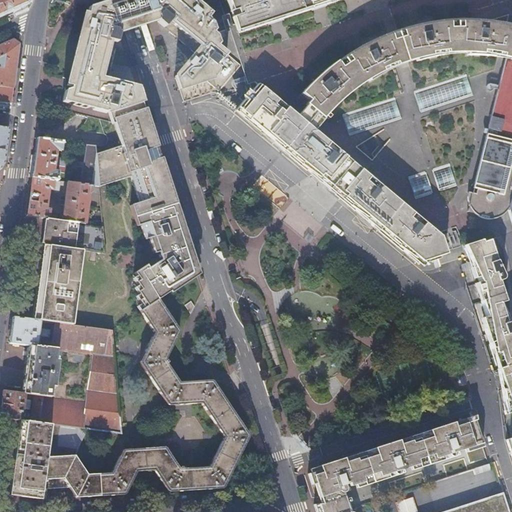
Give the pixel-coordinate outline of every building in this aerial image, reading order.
[(0,0),(0,13),(25,2),(25,0),(0,0)] [(71,70),(70,75),(67,74),(67,88),(64,98),(66,99),(88,104),(94,102),(95,106),(108,109),(110,109),(143,98),(138,85),(120,80),(114,79),(109,77),(115,54),(116,49),(121,30),(110,0),(100,0),(91,3),(89,10),(87,9),(71,70)] [(138,25),(149,21),(142,0),(110,0),(121,30),(138,25)] [(142,0),(149,21),(159,18),(152,0),(142,0)] [(209,13),(211,11),(197,0),(152,0),(159,18),(166,24),(168,21),(173,25),(170,28),(196,50),(189,59),(177,73),(178,80),(181,86),(230,69),(223,47),(218,42),(220,40),(213,20),(208,15),(209,13)] [(511,0),(323,0),(311,4),(281,13),(267,18),(237,27),(235,21),(236,21),(229,0),(210,0),(207,1),(211,11),(223,47),(242,62),(218,90),(218,91),(218,92),(222,95),(224,94),(231,92),(240,89),(241,91),(242,92),(241,95),(244,98),(258,81),(297,114),(301,109),(306,103),(298,96),(302,92),(301,91),(301,90),(304,88),(306,85),(308,83),(310,81),(312,79),(315,77),(317,74),(319,72),(322,70),(324,68),(327,66),(329,64),(332,62),(335,60),(337,58),(338,59),(340,58),(342,56),(345,54),(347,53),(348,52),(351,50),(354,49),(356,47),(358,46),(361,45),(364,43),(367,42),(369,41),(369,40),(371,40),(374,38),(378,37),(381,35),(384,34),(388,33),(391,31),(393,31),(397,30),(398,29),(402,28),(405,27),(408,26),(412,25),(415,24),(419,24),(422,23),(426,22),(430,22),(434,21),(435,21),(439,20),(442,20),(446,20),(450,19),(453,19),(457,19),(461,19),(464,19),(468,19),(472,19),(476,19),(480,20),(484,20),(488,20),(491,21),(492,18),(508,13),(505,23),(506,23),(509,24),(511,24),(511,0)] [(229,0),(236,21),(235,21),(237,27),(267,18),(281,13),(311,4),(323,0),(229,0)] [(218,42),(223,47),(211,11),(209,13),(208,15),(213,20),(220,40),(218,42)] [(312,123),(314,127),(318,122),(322,116),(326,112),(349,90),(350,89),(353,88),(356,86),(358,84),(361,82),(364,80),(366,78),(369,77),(370,78),(372,77),(374,76),(376,74),(379,73),(381,71),(384,70),(386,69),(389,68),(390,67),(416,57),(417,59),(418,59),(420,58),(423,57),(425,56),(428,56),(430,55),(433,54),(435,54),(438,53),(440,53),(443,52),(446,52),(448,52),(451,51),(453,51),(456,51),(459,51),(461,51),(464,50),(467,51),(466,53),(470,53),(474,53),(477,53),(481,53),(485,53),(489,54),(490,54),(494,54),(498,55),(502,56),(505,56),(511,29),(511,24),(509,24),(506,23),(505,23),(508,13),(492,18),(491,21),(488,20),(484,20),(480,20),(476,19),(472,19),(468,19),(464,19),(461,19),(461,26),(450,26),(450,19),(446,20),(442,20),(439,20),(435,21),(434,21),(430,22),(426,22),(422,23),(419,24),(415,24),(412,25),(408,26),(405,27),(402,28),(404,35),(399,36),(393,38),(391,31),(388,33),(384,34),(381,35),(378,37),(374,38),(371,40),(369,40),(369,41),(367,42),(364,43),(361,45),(358,46),(356,47),(354,49),(351,50),(348,52),(347,53),(351,59),(342,65),(338,59),(337,58),(335,60),(332,62),(329,64),(327,66),(324,68),(322,70),(319,72),(317,74),(315,77),(312,79),(310,81),(308,83),(306,85),(304,88),(301,90),(301,91),(302,92),(298,96),(306,103),(301,109),(297,114),(310,124),(312,123)] [(508,208),(511,221),(511,29),(505,56),(487,128),(486,132),(484,142),(475,178),(472,191),(468,190),(467,194),(467,197),(468,201),(468,203),(470,206),(472,209),(474,211),(477,213),(480,215),(484,216),(487,217),(491,216),(495,216),(497,215),(500,213),(503,211),(506,208),(508,208)] [(134,32),(121,30),(116,49),(130,52),(134,32)] [(0,46),(0,87),(13,89),(19,45),(13,40),(0,46)] [(214,89),(215,89),(216,89),(217,90),(218,90),(242,62),(223,47),(230,69),(181,86),(183,93),(185,98),(199,94),(212,90),(213,89),(214,89)] [(340,58),(338,59),(342,65),(351,59),(347,53),(345,54),(342,56),(340,58)] [(467,73),(414,90),(420,109),(473,92),(467,73)] [(421,261),(422,260),(446,252),(440,234),(436,231),(373,178),(362,168),(359,166),(351,159),(347,155),(314,127),(312,123),(310,124),(297,114),(258,81),(244,98),(240,102),(237,106),(236,107),(303,163),(317,175),(419,261),(421,261)] [(12,93),(13,89),(0,87),(0,102),(11,104),(12,93)] [(402,115),(395,96),(342,112),(349,132),(402,115)] [(134,203),(135,211),(174,202),(173,198),(175,198),(158,147),(145,104),(143,98),(110,109),(112,114),(114,121),(116,120),(119,131),(123,142),(137,166),(144,201),(134,203)] [(9,122),(9,117),(0,115),(0,166),(3,161),(9,122)] [(63,138),(38,135),(36,153),(33,173),(59,177),(60,169),(60,168),(55,167),(56,162),(60,162),(66,163),(67,155),(57,153),(58,147),(62,147),(63,138)] [(99,174),(97,150),(96,143),(88,141),(82,180),(95,182),(100,182),(99,174)] [(137,166),(123,142),(97,150),(99,174),(137,166)] [(432,167),(439,188),(456,182),(450,162),(432,167)] [(432,190),(426,170),(408,175),(414,196),(432,190)] [(59,177),(33,173),(31,193),(28,212),(48,214),(50,215),(51,212),(52,205),(49,204),(51,186),(61,187),(62,181),(62,177),(59,177)] [(252,185),(278,208),(287,198),(261,175),(252,185)] [(94,188),(95,182),(82,180),(69,178),(64,217),(87,220),(90,190),(94,188)] [(174,202),(135,211),(138,222),(142,221),(147,237),(149,236),(154,251),(159,250),(161,257),(149,265),(147,262),(135,270),(137,273),(140,277),(137,279),(139,282),(142,286),(138,289),(140,292),(143,296),(139,298),(141,302),(144,306),(159,296),(181,282),(180,282),(191,275),(199,271),(176,201),(174,202)] [(106,249),(103,222),(87,220),(64,217),(60,216),(50,215),(48,214),(44,242),(96,248),(101,249),(106,249)] [(302,229),(297,235),(308,244),(313,238),(302,229)] [(96,248),(44,242),(34,316),(42,318),(56,320),(86,324),(96,248)] [(476,278),(477,279),(479,284),(475,285),(478,295),(482,293),(483,301),(480,303),(485,319),(487,324),(482,326),(485,336),(490,335),(492,345),(488,346),(495,367),(496,371),(501,398),(504,412),(509,410),(510,414),(511,417),(511,419),(511,367),(511,366),(511,365),(511,349),(510,344),(511,344),(511,343),(511,316),(502,320),(498,305),(503,304),(497,283),(498,283),(499,282),(500,282),(500,281),(501,280),(501,279),(501,278),(501,277),(494,256),(492,257),(487,242),(480,245),(469,248),(471,255),(466,257),(476,278)] [(469,248),(463,250),(466,257),(471,255),(469,248)] [(466,257),(463,250),(473,280),(477,279),(476,278),(466,257)] [(225,485),(251,432),(214,377),(181,379),(167,357),(180,327),(159,296),(144,306),(141,308),(155,330),(141,360),(169,402),(202,400),(225,434),(211,463),(181,466),(166,444),(125,447),(113,470),(102,471),(102,493),(110,493),(126,492),(137,469),(156,467),(170,489),(225,485)] [(196,304),(192,298),(187,302),(193,310),(196,304)] [(34,316),(15,313),(13,325),(11,338),(31,341),(39,343),(40,332),(51,334),(52,327),(41,325),(42,318),(34,316)] [(89,349),(115,353),(113,328),(86,324),(56,320),(54,340),(53,344),(89,349)] [(41,419),(90,426),(123,430),(115,353),(89,349),(84,403),(52,398),(53,344),(50,344),(39,343),(31,341),(24,390),(26,390),(32,391),(44,392),(41,419)] [(24,390),(5,387),(3,398),(1,413),(21,416),(23,416),(23,411),(26,390),(24,390)] [(33,418),(41,419),(44,392),(32,391),(32,394),(35,394),(35,397),(31,396),(30,407),(34,408),(33,412),(33,418)] [(102,493),(102,471),(90,472),(78,454),(90,426),(41,419),(33,418),(24,417),(23,416),(21,416),(18,438),(11,492),(34,495),(43,496),(45,485),(70,485),(77,495),(97,493),(102,493)] [(421,456),(424,467),(443,461),(441,458),(447,456),(447,457),(448,457),(448,458),(449,458),(450,458),(450,459),(451,459),(452,459),(460,456),(459,452),(465,451),(466,454),(483,449),(474,422),(466,424),(465,422),(454,425),(453,424),(444,427),(439,428),(429,432),(430,436),(419,439),(410,442),(410,439),(398,443),(398,441),(389,444),(384,445),(373,449),(375,453),(364,456),(355,459),(354,456),(343,460),(343,459),(334,461),(328,463),(318,466),(319,470),(308,474),(307,474),(308,476),(413,441),(420,453),(421,456)] [(429,432),(398,441),(398,443),(410,439),(410,442),(419,439),(430,436),(429,432)] [(300,442),(294,434),(291,436),(298,444),(305,452),(307,450),(300,442)] [(313,505),(315,511),(351,511),(349,503),(344,504),(341,494),(350,491),(349,488),(354,486),(355,490),(387,479),(386,475),(392,474),(394,476),(395,476),(397,476),(405,474),(404,470),(409,468),(410,472),(424,467),(421,456),(420,453),(413,441),(308,476),(309,481),(311,486),(314,485),(320,505),(313,505)] [(373,449),(343,459),(343,460),(354,456),(355,459),(364,456),(375,453),(373,449)] [(488,466),(474,470),(475,476),(494,470),(492,464),(488,466)] [(507,511),(499,488),(476,503),(473,504),(471,499),(466,499),(458,501),(451,503),(444,507),(445,511),(432,511),(431,509),(425,511),(507,511)]
